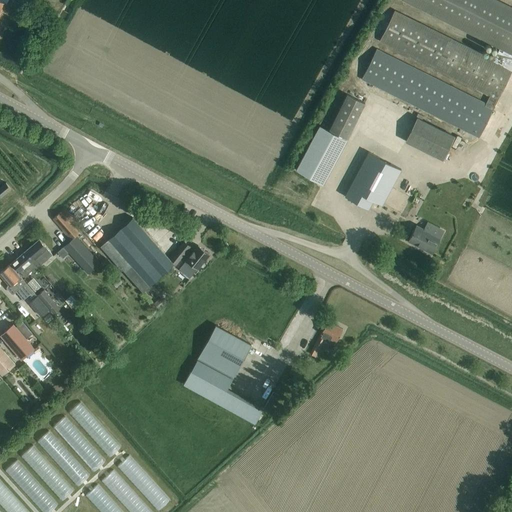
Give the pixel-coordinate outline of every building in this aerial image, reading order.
[(402,0),(499,48),(493,59),(511,68),(511,6),(498,0),(402,0)] [(377,48),(361,79),(479,137),(511,68),(493,59),(394,10),(379,41),(489,95),(486,102),(377,48)] [(347,137),(364,101),(346,92),(329,128),(347,137)] [(442,159),(454,135),(417,116),(405,141),(442,159)] [(322,184),(346,140),(319,125),(295,170),(322,184)] [(368,151),(344,196),(368,209),(373,200),(382,205),(401,169),(368,151)] [(0,196),(0,197),(11,188),(6,182),(0,187),(0,196)] [(445,193),(447,183),(442,182),(439,191),(445,193)] [(56,215),(52,218),(53,219),(71,239),(75,235),(78,232),(67,219),(60,211),(56,215)] [(142,291),(174,264),(132,217),(100,245),(121,269),(122,268),(142,291)] [(432,252),(440,237),(416,225),(408,240),(432,252)] [(71,239),(57,252),(62,258),(68,252),(87,273),(99,262),(75,235),(71,239)] [(39,239),(25,251),(32,260),(31,261),(36,268),(47,259),(52,254),(46,248),(39,239)] [(176,264),(180,259),(190,246),(184,241),(177,249),(170,258),(176,264)] [(197,268),(202,262),(209,254),(197,245),(186,259),(186,260),(183,264),(178,269),(189,278),(197,268)] [(25,251),(11,263),(17,270),(18,272),(19,271),(25,277),(29,274),(28,273),(35,267),(36,268),(31,261),(32,260),(25,251)] [(9,264),(0,271),(0,275),(5,281),(9,285),(7,287),(7,288),(11,293),(13,293),(16,290),(23,299),(30,294),(31,295),(34,293),(25,282),(16,271),(9,264)] [(33,277),(27,282),(35,291),(41,286),(33,277)] [(76,310),(85,303),(71,287),(63,294),(76,310)] [(37,294),(53,313),(60,308),(44,289),(37,294)] [(158,308),(166,302),(160,295),(152,302),(158,308)] [(40,317),(47,311),(46,309),(36,297),(29,303),(39,315),(40,317)] [(322,329),(315,343),(320,345),(324,339),(328,341),(330,338),(336,341),(338,337),(342,329),(327,321),(322,329)] [(31,333),(21,322),(15,326),(13,324),(0,334),(7,342),(21,358),(34,348),(25,338),(31,333)] [(210,334),(196,360),(231,380),(246,353),(251,344),(215,325),(210,334)] [(0,373),(2,375),(15,364),(0,347),(0,373)] [(268,383),(263,390),(267,393),(272,386),(268,383)]
